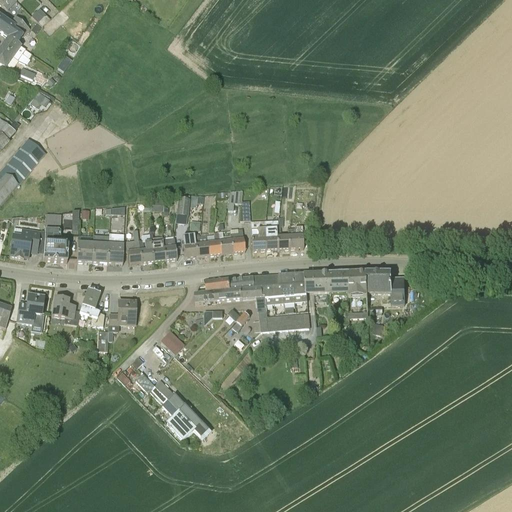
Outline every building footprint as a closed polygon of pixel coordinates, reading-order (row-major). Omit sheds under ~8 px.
[(16,3),(12,0),(0,0),(0,5),(7,13),(16,3)] [(36,24),(44,16),(39,11),(31,18),(36,24)] [(42,29),(49,21),(44,16),(36,24),(42,29)] [(9,25),(0,18),(0,35),(8,41),(17,47),(23,40),(13,33),(15,30),(9,25)] [(29,32),(15,18),(9,25),(15,30),(13,33),(23,40),(29,32)] [(30,32),(35,37),(41,30),(36,26),(30,32)] [(25,52),(17,47),(8,41),(0,51),(13,61),(17,63),(21,57),(28,62),(34,53),(28,48),(25,52)] [(18,64),(17,63),(13,61),(0,51),(0,68),(4,70),(13,70),(18,64)] [(32,82),(35,76),(22,70),(19,76),(32,82)] [(56,83),(60,79),(56,74),(52,79),(56,83)] [(55,84),(50,80),(45,85),(49,89),(55,84)] [(36,110),(39,107),(41,107),(45,109),(49,102),(38,94),(30,106),(36,110)] [(14,100),(9,97),(4,104),(10,107),(14,100)] [(0,122),(6,126),(9,121),(0,114),(0,122)] [(17,189),(27,177),(45,156),(28,141),(0,174),(0,181),(0,182),(4,178),(17,189)] [(0,209),(17,189),(4,178),(0,182),(0,209)] [(234,214),(235,205),(241,206),(242,192),(229,194),(228,204),(227,213),(234,214)] [(176,217),(188,218),(189,202),(177,201),(176,217)] [(242,204),(239,224),(250,223),(248,203),(242,204)] [(150,205),(150,213),(163,214),(163,209),(163,204),(151,204),(150,205)] [(283,229),(283,219),(278,219),(278,223),(278,228),(276,228),(277,252),(290,252),(289,237),(287,237),(279,238),(279,235),(281,235),(280,229),(283,229)] [(265,239),(266,253),(277,252),(276,228),(278,228),(278,223),(272,223),(272,231),(265,231),(265,238),(265,239)] [(192,233),(201,234),(201,224),(192,224),(192,233)] [(302,241),(302,236),(302,229),(295,229),(295,231),(287,231),(287,237),(289,237),(290,252),(303,251),(302,241)] [(243,245),(243,240),(242,231),(237,232),(238,235),(230,236),(232,256),(244,254),(243,245)] [(265,239),(265,238),(265,231),(250,232),(251,239),(251,244),(251,254),(266,253),(265,239)] [(67,265),(68,247),(53,247),(53,238),(58,238),(58,232),(45,232),(43,263),(67,265)] [(21,240),(12,239),(9,259),(28,261),(28,255),(36,256),(39,235),(28,233),(27,236),(22,235),(21,240)] [(208,259),(221,257),(218,234),(213,235),(214,244),(207,245),(208,259)] [(232,256),(230,236),(230,238),(223,238),(222,234),(218,234),(221,257),(232,256)] [(140,266),(139,252),(138,244),(136,235),(132,236),(133,244),(125,245),(125,255),(127,255),(128,268),(140,266)] [(207,245),(206,242),(199,243),(198,236),(194,237),(197,260),(208,259),(207,245)] [(182,239),(184,261),(197,260),(194,237),(182,239)] [(108,246),(107,267),(122,267),(123,238),(123,239),(108,239),(108,246)] [(177,262),(175,241),(162,243),(162,244),(163,250),(164,264),(177,262)] [(92,266),(93,245),(77,244),(77,255),(76,265),(92,266)] [(142,244),(143,252),(139,252),(140,266),(152,265),(150,244),(142,244)] [(164,264),(163,250),(162,244),(151,245),(151,244),(150,244),(152,265),(164,264)] [(107,267),(108,246),(93,245),(92,266),(107,267)] [(367,275),(350,276),(304,277),(304,287),(306,296),(307,296),(307,299),(348,297),(348,299),(368,299),(368,297),(368,296),(367,296),(367,275)] [(368,297),(390,298),(390,296),(401,296),(401,282),(391,281),(391,276),(367,275),(367,296),(368,296),(368,297)] [(279,289),(282,289),(293,288),(304,287),(304,277),(280,279),(279,279),(279,289)] [(230,293),(242,292),(255,291),(253,279),(230,282),(230,293)] [(255,291),(262,290),(272,289),(279,289),(279,279),(253,279),(255,291)] [(207,295),(216,294),(230,293),(230,282),(207,285),(207,295)] [(295,305),(308,304),(307,299),(307,296),(306,296),(304,287),(293,288),(294,300),(295,305)] [(294,300),(293,288),(282,289),(284,300),(285,306),(295,305),(294,300)] [(267,307),(274,307),(273,301),(272,289),(262,290),(263,303),(266,302),(267,307)] [(285,306),(284,300),(282,289),(279,289),(272,289),(273,301),(274,307),(285,306)] [(267,307),(266,302),(263,303),(262,290),(255,291),(242,292),(243,302),(257,301),(258,315),(267,314),(267,307)] [(216,305),(243,302),(242,292),(230,293),(216,294),(216,305)] [(93,313),(99,297),(87,293),(84,303),(80,313),(79,316),(91,320),(91,328),(100,329),(100,327),(104,318),(93,313)] [(195,307),(216,305),(216,294),(207,295),(208,296),(194,297),(195,307)] [(42,308),(44,299),(28,297),(26,306),(18,305),(16,325),(32,327),(42,328),(43,319),(41,318),(41,316),(43,316),(44,308),(42,308)] [(75,315),(66,313),(68,303),(54,301),(53,311),(51,319),(65,321),(64,326),(77,328),(79,316),(80,313),(75,313),(75,315)] [(135,327),(135,315),(135,305),(118,304),(117,317),(109,317),(108,334),(112,334),(118,334),(118,327),(135,327)] [(11,311),(0,307),(0,329),(5,331),(11,311)] [(237,324),(241,319),(232,312),(228,317),(237,324)] [(206,328),(213,321),(213,314),(204,315),(204,325),(206,328)] [(241,319),(237,324),(232,330),(237,334),(250,319),(245,314),(241,319)] [(269,334),(267,320),(267,314),(258,315),(261,335),(269,334)] [(269,334),(275,334),(274,319),(267,320),(269,334)] [(372,335),(383,338),(385,329),(374,326),(372,335)] [(107,343),(107,334),(98,334),(97,354),(107,354),(107,343)] [(184,348),(170,334),(160,344),(174,358),(184,348)] [(67,348),(71,354),(76,350),(72,344),(67,348)] [(130,366),(135,371),(142,364),(137,359),(130,366)] [(130,384),(122,375),(117,380),(125,389),(130,384)] [(194,432),(153,389),(142,377),(136,383),(147,395),(149,394),(161,407),(172,419),(165,425),(182,444),(194,432)] [(202,440),(209,434),(160,383),(153,389),(194,432),(202,440)]
